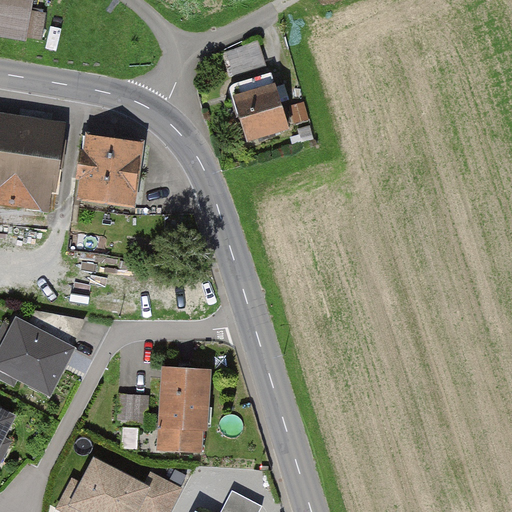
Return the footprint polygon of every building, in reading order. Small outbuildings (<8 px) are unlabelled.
[(0,0),(0,41),(32,46),(39,0),(0,0)] [(260,45),(228,55),(234,77),(267,67),(260,45)] [(240,101),(250,144),(292,134),(281,91),(240,101)] [(72,128),(0,117),(0,211),(59,220),(72,128)] [(154,147),(87,139),(79,203),(147,211),(154,147)] [(77,353),(16,321),(0,351),(0,376),(51,403),(77,353)] [(212,450),(215,370),(165,368),(161,448),(212,450)] [(152,399),(120,397),(119,427),(151,428),(152,399)] [(0,458),(19,420),(0,411),(0,458)] [(143,511),(153,491),(94,463),(71,511),(143,511)]
